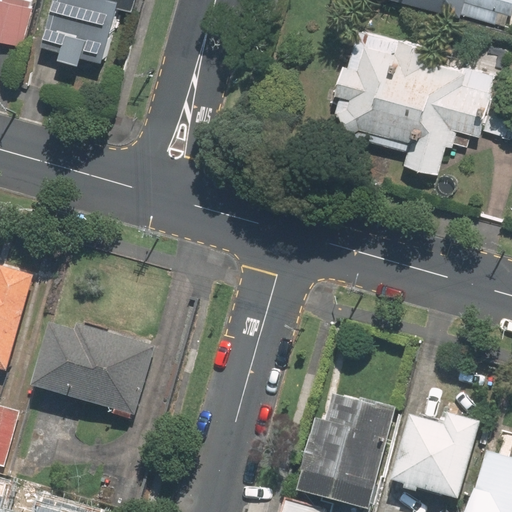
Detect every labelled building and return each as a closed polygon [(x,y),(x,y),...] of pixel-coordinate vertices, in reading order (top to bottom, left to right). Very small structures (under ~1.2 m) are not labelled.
[(0,0),(0,37),(28,46),(40,4),(26,0),(0,0)] [(114,56),(129,0),(61,0),(51,39),(114,56)] [(511,0),(428,0),(511,22),(511,0)] [(511,60),(511,61),(511,59),(511,49),(409,20),(405,34),(366,23),(337,124),(414,146),(411,157),(448,168),(456,137),(511,153),(511,60)] [(6,264),(1,283),(0,282),(0,366),(14,370),(42,274),(11,265),(6,264)] [(88,322),(85,330),(62,323),(43,385),(141,413),(160,352),(162,344),(88,322)] [(342,393),(335,420),(325,418),(306,489),(316,492),(378,508),(404,410),(405,405),(371,396),(370,401),(342,393)] [(0,404),(0,463),(11,466),(26,411),(0,404)] [(470,499),(487,432),(490,420),(458,412),(455,424),(421,415),(404,482),(470,499)] [(511,511),(511,454),(499,451),(481,511),(511,511)] [(330,511),(331,509),(290,498),(286,511),(330,511)]
